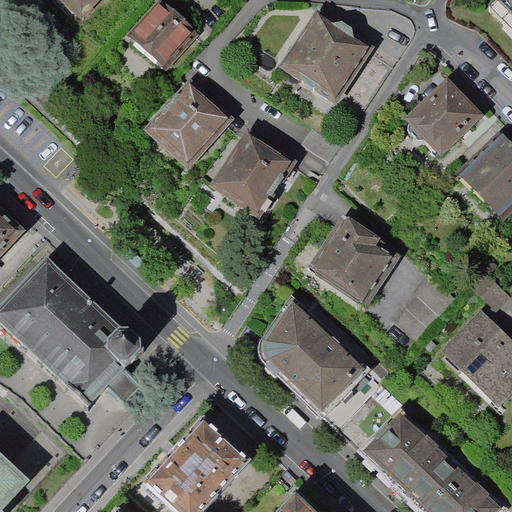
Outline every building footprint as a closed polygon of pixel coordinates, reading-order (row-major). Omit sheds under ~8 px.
[(97,0),(44,0),(73,26),(97,0)] [(511,0),(506,0),(497,9),(511,24),(511,0)] [(189,46),(156,17),(130,45),(163,75),(189,46)] [(333,32),(317,21),(282,73),(333,107),(368,55),(352,44),(351,35),(344,30),(333,32)] [(229,124),(191,90),(181,101),(177,101),(163,117),(162,121),(150,135),(188,169),(229,124)] [(478,126),(445,92),(405,131),(439,164),(478,126)] [(340,151),(312,134),(302,150),(329,168),(340,151)] [(294,170),(251,141),(217,193),(260,221),(294,170)] [(511,215),(511,156),(500,145),(458,188),(499,228),(511,215)] [(0,261),(21,239),(0,218),(0,261)] [(379,250),(346,228),(310,283),(359,316),(391,268),(374,258),(379,250)] [(118,344),(45,275),(0,321),(0,334),(85,416),(121,378),(124,381),(143,361),(122,340),(118,344)] [(511,304),(483,277),(470,291),(497,318),(511,304)] [(454,302),(429,281),(413,299),(416,302),(395,327),(416,345),(454,302)] [(365,381),(292,312),(264,354),(262,359),(262,365),(263,370),(266,374),(321,426),(365,381)] [(511,398),(511,353),(480,324),(442,364),(497,414),(511,398)] [(412,511),(449,473),(397,425),(360,466),(410,511),(412,511)] [(206,511),(247,468),(204,429),(144,494),(163,511),(206,511)] [(0,511),(2,511),(21,492),(0,473),(0,511)] [(492,511),(449,473),(412,511),(492,511)] [(308,511),(297,502),(287,511),(308,511)]
